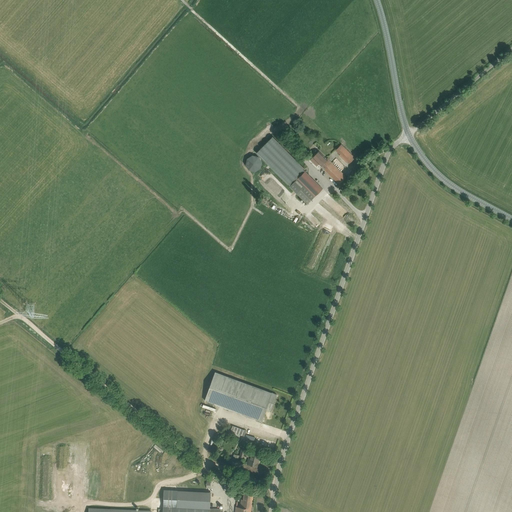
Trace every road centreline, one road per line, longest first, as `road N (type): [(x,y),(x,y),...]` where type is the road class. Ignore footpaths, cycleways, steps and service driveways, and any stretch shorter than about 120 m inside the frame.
road 1 (track): [(276,487),(184,450),(0,300)]
road 2 (unclassified): [(274,511),(279,469),(367,217)]
road 3 (track): [(180,0),(298,113)]
road 4 (tertiary): [(410,135),(378,0)]
road 5 (tertiary): [(511,219),(449,187),(410,135)]
road 6 (track): [(511,49),(410,135)]
